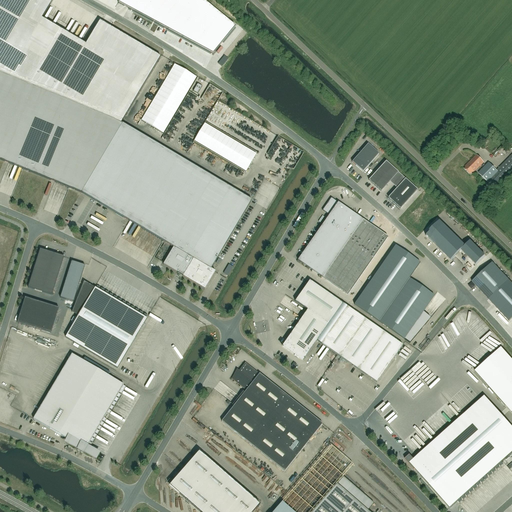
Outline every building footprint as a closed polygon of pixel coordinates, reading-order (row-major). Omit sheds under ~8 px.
[(0,0),(0,159),(81,193),(173,248),(163,265),(177,273),(177,272),(178,273),(178,274),(179,274),(180,274),(183,276),(205,289),(215,272),(211,269),(252,200),(122,124),(121,123),(160,57),(100,21),(86,45),(42,19),(53,0),(0,0)] [(235,27),(202,0),(119,0),(118,3),(213,55),(235,27)] [(175,65),(141,121),(163,134),(197,78),(175,65)] [(193,91),(198,94),(202,87),(198,84),(193,91)] [(257,155),(205,124),(195,141),(246,172),(257,155)] [(352,162),(363,172),(379,154),(368,144),(352,162)] [(473,174),(484,163),(476,155),(465,167),(466,168),(464,169),(470,175),(472,173),(473,174)] [(487,182),(494,189),(511,170),(511,155),(497,171),(489,163),(479,174),(487,182)] [(390,182),(398,173),(394,169),(386,162),(369,180),(381,192),(390,182)] [(405,179),(388,198),(400,209),(418,191),(405,179)] [(363,220),(331,198),(322,211),(329,215),(298,260),(323,278),(363,220)] [(433,228),(426,236),(429,239),(451,261),(465,246),(443,225),(436,232),(433,228)] [(395,246),(355,304),(410,343),(431,319),(423,312),(434,296),(409,279),(420,263),(395,246)] [(28,288),(52,295),(64,257),(40,250),(28,288)] [(85,266),(72,262),(60,298),(73,302),(85,266)] [(511,283),(492,263),(472,282),(509,321),(511,318),(511,283)] [(317,341),(343,304),(309,281),(295,302),(307,310),(283,346),(303,360),(317,341)] [(117,369),(147,319),(95,288),(65,338),(117,369)] [(59,308),(25,298),(17,323),(51,334),(59,308)] [(377,383),(403,346),(343,304),(317,341),(377,383)] [(511,360),(501,348),(475,372),(511,413),(511,360)] [(65,438),(68,434),(70,436),(66,443),(78,449),(78,450),(83,453),(84,452),(95,458),(98,452),(87,446),(124,385),(72,354),(33,419),(65,438)] [(222,422),(285,472),(322,424),(245,363),(238,371),(236,372),(237,373),(233,379),(247,390),(222,422)] [(228,388),(226,390),(236,397),(237,395),(228,388)] [(511,452),(511,427),(485,397),(414,460),(410,455),(405,460),(414,470),(415,470),(450,508),(511,452)] [(199,452),(169,486),(199,511),(253,511),(260,504),(199,452)] [(343,477),(312,511),(368,511),(367,511),(374,503),(343,477)]
